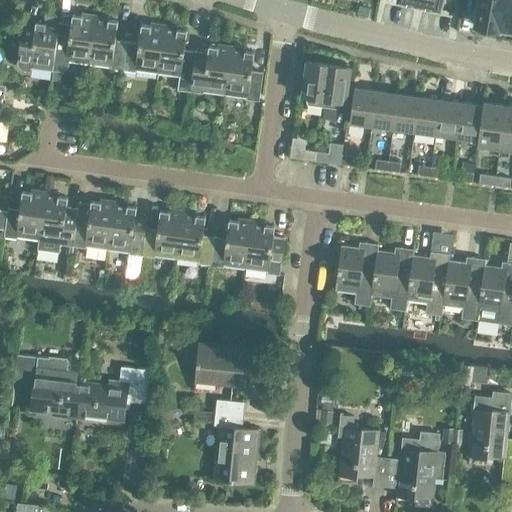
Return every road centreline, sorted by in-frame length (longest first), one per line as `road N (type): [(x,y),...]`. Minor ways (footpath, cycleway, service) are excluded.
road 1 (residential): [(290,511),(319,198)]
road 2 (unclassified): [(285,11),(511,63)]
road 3 (residential): [(261,190),(44,160)]
road 4 (residential): [(511,224),(319,198)]
road 5 (residential): [(261,190),(285,11)]
